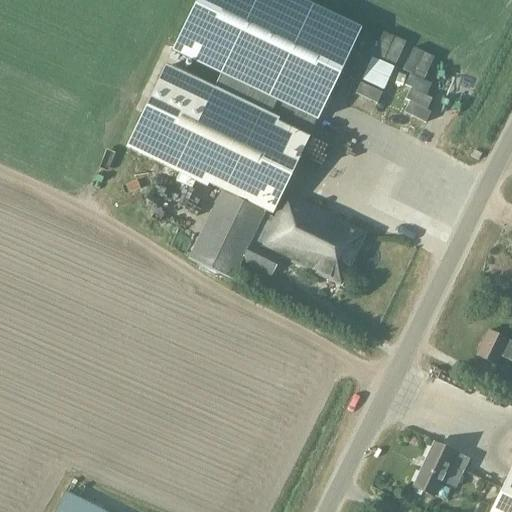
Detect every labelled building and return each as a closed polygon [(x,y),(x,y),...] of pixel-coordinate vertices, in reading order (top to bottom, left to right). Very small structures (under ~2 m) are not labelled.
[(162,69),(126,145),(220,191),(187,259),(229,279),(231,280),(239,263),(270,278),(281,259),(340,287),(366,234),(287,195),(285,198),(284,198),(272,218),(263,214),(263,213),(264,211),(271,214),(280,194),(282,195),(285,190),(283,189),(307,138),(315,120),(357,30),(294,0),(194,0),(171,51),(219,74),(210,92),(162,69)] [(511,342),(486,330),(474,355),(481,359),(476,369),(489,376),(494,364),(493,363),(498,352),(511,358),(511,342)] [(440,482),(455,489),(468,461),(432,445),(412,487),(433,497),(440,482)] [(511,511),(511,464),(489,511),(511,511)] [(103,511),(64,492),(54,511),(103,511)]
